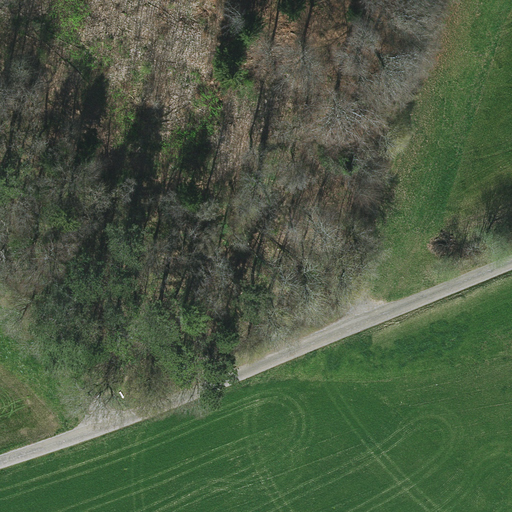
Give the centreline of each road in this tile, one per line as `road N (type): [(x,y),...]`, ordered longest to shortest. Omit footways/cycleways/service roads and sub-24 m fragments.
road 1 (unclassified): [(511,260),(0,462)]
road 2 (track): [(359,322),(396,163)]
road 3 (track): [(0,347),(96,427)]
